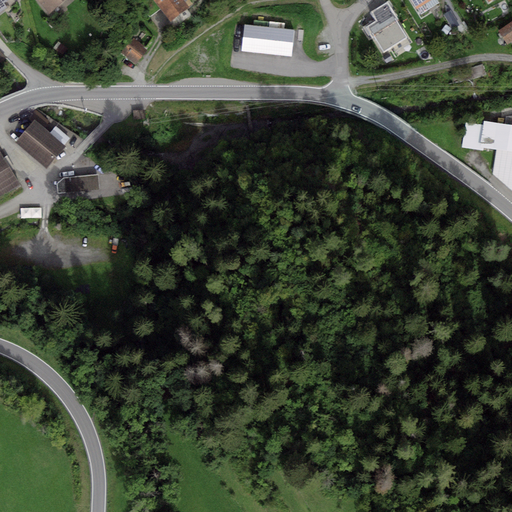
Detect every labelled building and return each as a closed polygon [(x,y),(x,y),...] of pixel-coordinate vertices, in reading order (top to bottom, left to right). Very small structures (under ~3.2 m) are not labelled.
[(36,0),(49,14),(65,0),(36,0)] [(153,0),(170,22),(189,8),(184,1),(185,0),(153,0)] [(431,0),(410,0),(417,10),(418,9),(431,0)] [(437,0),(431,0),(418,9),(421,14),(439,2),(437,0)] [(371,13),(376,22),(368,27),(383,52),(407,37),(397,21),(399,20),(388,2),(371,13)] [(459,25),(451,11),(444,15),(452,30),(459,25)] [(511,21),(498,31),(507,45),(511,41),(511,21)] [(295,31),(245,25),(241,52),(292,58),(295,31)] [(147,51),(143,48),(144,47),(133,38),(121,53),(131,62),(135,65),(147,51)] [(144,111),(132,111),(132,120),(144,120),(144,111)] [(483,125),(465,123),(462,148),(483,151),(483,149),(496,150),(492,175),(511,192),(511,115),(506,117),(504,124),(484,121),(483,125)] [(66,148),(34,122),(15,145),(45,172),(66,148)] [(0,199),(20,187),(0,153),(0,199)] [(62,178),(56,185),(57,195),(99,191),(98,176),(62,178)] [(22,220),(41,218),(41,210),(21,211),(22,220)]
